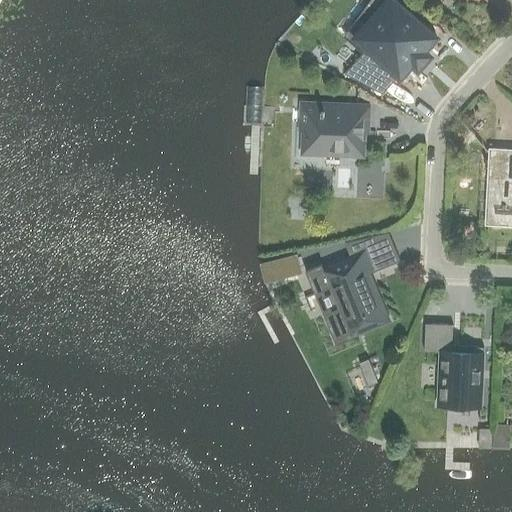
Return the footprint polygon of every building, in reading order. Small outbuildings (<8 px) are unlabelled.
[(367,48),(345,74),(383,94),(399,76),(400,77),(413,63),(418,67),(429,55),(424,51),(436,37),(416,18),(424,9),(412,0),(385,0),(387,1),(355,37),(367,48)] [(304,106),(303,130),(306,130),(305,152),(361,154),(363,123),(366,123),(367,109),(304,106)] [(511,149),(489,149),(485,225),(511,226),(511,149)] [(366,251),(323,268),(322,265),(306,271),(307,275),(308,274),(316,293),(329,288),(331,294),(335,292),(341,308),(337,309),(338,310),(327,315),(337,340),(348,335),(348,336),(387,321),(369,274),(374,272),(366,251)] [(425,324),(424,351),(440,352),(439,365),(443,365),(442,390),(438,390),(437,406),(453,407),(454,403),(480,404),(480,408),(481,408),(483,348),(452,346),(453,325),(425,324)] [(378,382),(368,360),(359,363),(369,386),(378,382)] [(493,425),(493,448),(509,449),(510,425),(493,425)]
